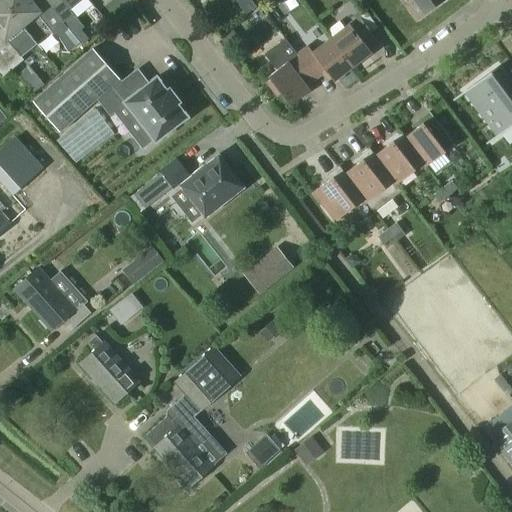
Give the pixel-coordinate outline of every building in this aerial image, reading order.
[(29,0),(0,0),(22,26),(37,13),(52,31),(63,22),(44,0),(43,0),(35,7),(29,0)] [(0,0),(0,34),(1,35),(0,35),(0,52),(12,68),(39,46),(22,26),(0,0)] [(44,0),(63,22),(73,14),(69,10),(81,0),(44,0)] [(118,0),(126,9),(134,3),(131,0),(118,0)] [(413,0),(423,13),(440,0),(413,0)] [(365,12),(330,39),(352,68),(371,53),(365,45),(375,38),(371,33),(377,28),(365,12)] [(92,43),(74,21),(67,26),(85,48),(92,43)] [(296,55),(284,39),(264,55),(276,70),(267,77),(270,80),(266,83),(276,96),(280,93),(289,106),(309,91),(303,83),(313,75),(297,54),(296,55)] [(306,47),(297,54),(313,75),(322,68),(333,82),(352,68),(330,39),(311,53),(306,47)] [(32,101),(60,133),(120,79),(92,48),(32,101)] [(0,75),(1,77),(12,68),(0,53),(0,75)] [(498,67),(466,91),(499,136),(511,126),(511,79),(509,82),(498,67)] [(166,91),(155,78),(124,102),(155,142),(186,117),(176,104),(179,102),(169,89),(166,91)] [(420,125),(403,138),(402,139),(422,164),(424,167),(442,153),(442,154),(453,145),(428,112),(417,121),(420,125)] [(390,143),(374,156),(372,157),(400,193),(406,188),(400,181),(412,171),(412,172),(422,164),(402,139),(403,138),(398,131),(387,139),(390,143)] [(0,151),(0,182),(12,196),(43,167),(15,137),(0,151)] [(360,161),(344,174),(342,175),(362,200),(364,203),(366,202),(374,212),(400,193),(372,157),(374,156),(368,149),(357,157),(360,161)] [(192,174),(192,175),(193,175),(180,185),(205,217),(244,187),(219,154),(206,164),(192,174)] [(327,175),(330,179),(313,193),(335,221),(352,208),(353,208),(362,200),(342,175),(344,174),(338,167),(327,175)] [(161,173),(149,182),(134,194),(145,208),(172,187),(161,173)] [(451,181),(442,188),(447,195),(456,188),(451,181)] [(432,195),(438,202),(447,195),(442,188),(432,195)] [(0,231),(8,224),(0,215),(0,212),(5,208),(0,201),(0,231)] [(396,223),(386,230),(392,237),(401,230),(396,223)] [(386,230),(377,237),(382,244),(392,237),(386,230)] [(241,273),(260,295),(295,266),(277,244),(241,273)] [(152,245),(123,267),(136,284),(165,262),(152,245)] [(38,268),(14,289),(51,330),(60,322),(69,332),(91,313),(82,303),(75,309),(38,268)] [(113,314),(122,325),(133,316),(123,305),(113,314)] [(95,350),(80,363),(115,402),(139,381),(104,342),(103,343),(96,335),(88,342),(95,350)] [(156,446),(156,447),(190,486),(213,465),(195,446),(197,443),(209,433),(193,416),(201,410),(239,376),(214,347),(175,381),(186,393),(167,410),(168,415),(146,435),(156,446)] [(511,420),(490,438),(496,445),(511,464),(511,420)] [(245,453),(260,470),(282,450),(266,434),(245,453)] [(310,435),(294,448),(306,463),(322,450),(310,435)]
